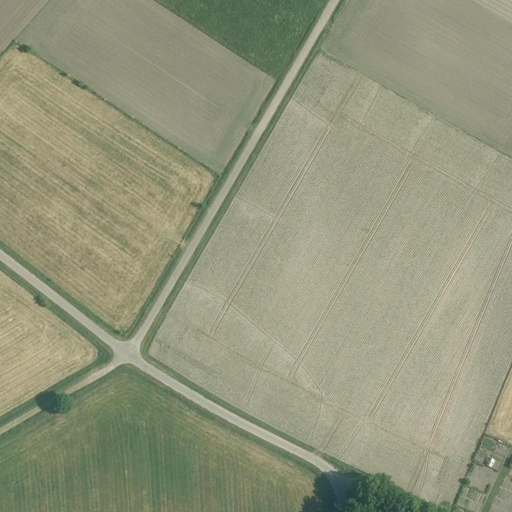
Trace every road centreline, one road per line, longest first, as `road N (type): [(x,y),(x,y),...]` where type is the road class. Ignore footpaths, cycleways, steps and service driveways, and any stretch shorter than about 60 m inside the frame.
road 1 (unclassified): [(125,353),(334,0)]
road 2 (unclassified): [(343,511),(328,470),(125,353)]
road 3 (unclassified): [(125,353),(0,256)]
road 4 (track): [(125,353),(0,432)]
